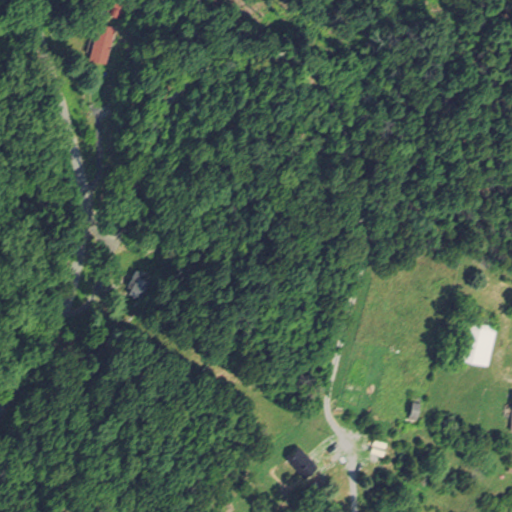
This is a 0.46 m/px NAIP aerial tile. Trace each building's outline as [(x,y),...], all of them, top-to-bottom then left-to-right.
[(97,24),(116,30),(106,67),(86,61),(97,24)] [(135,270),(153,276),(144,302),(125,296),(135,270)] [(497,320),(488,360),(450,351),(459,312),(497,320)] [(511,391),(502,391),(500,429),(511,430),(511,391)] [(314,466),(305,457),(309,452),(297,442),(285,456),(306,475),(314,466)] [(307,465),(301,452),(263,469),(269,482),(307,465)]
